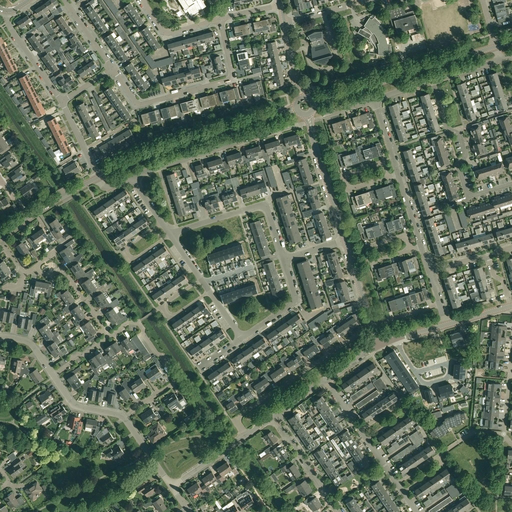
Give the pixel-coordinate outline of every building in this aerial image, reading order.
[(50,0),(45,3),(49,9),(53,15),(54,17),(60,14),(54,6),(54,5),(50,0)] [(178,0),(184,8),(183,8),(186,13),(188,11),(191,16),(199,11),(199,10),(202,8),(202,9),(206,6),(201,0),(178,0)] [(499,4),(495,5),(497,12),(507,9),(505,10),(503,3),(506,2),(505,0),(502,0),(498,1),(499,4)] [(89,2),(82,7),(84,9),(85,9),(88,14),(94,10),(91,5),(89,2)] [(130,2),(124,7),(128,12),(134,8),(130,2)] [(302,3),(295,4),(297,10),(304,9),(307,8),(305,2),(304,2),(302,3)] [(45,3),(40,7),(44,13),(44,12),(49,9),(45,3)] [(40,7),(35,10),(39,16),(42,14),(44,13),(40,7)] [(403,7),(388,11),(394,30),(397,29),(397,32),(418,27),(417,23),(414,15),(413,12),(413,11),(405,13),(403,7)] [(426,8),(428,17),(435,16),(433,7),(426,8)] [(134,8),(128,12),(131,17),(137,13),(134,8)] [(507,9),(497,12),(498,19),(501,18),(502,22),(511,20),(510,16),(509,16),(507,9)] [(94,10),(88,14),(92,19),(98,15),(94,10)] [(137,13),(131,17),(135,22),(141,17),(137,13)] [(28,15),(22,19),(26,25),(31,21),(28,15)] [(98,15),(92,19),(95,24),(101,19),(98,15)] [(447,18),(442,19),(443,26),(456,24),(455,15),(447,16),(447,18)] [(41,20),(37,22),(40,26),(43,25),(44,24),(49,21),(48,18),(46,16),(44,17),(41,20)] [(62,16),(56,20),(60,25),(65,21),(62,16)] [(141,17),(135,22),(138,27),(144,23),(141,17)] [(360,28),(358,33),(369,39),(370,38),(379,53),(379,55),(388,56),(388,53),(391,52),(391,44),(387,45),(386,42),(385,38),(389,37),(385,29),(382,31),(380,29),(378,25),(381,23),(374,17),(372,20),(370,18),(369,18),(364,25),(365,25),(366,26),(362,29),(360,28)] [(22,19),(17,22),(21,28),(26,25),(22,19)] [(101,19),(95,24),(99,29),(105,24),(101,19)] [(267,20),(260,22),(262,31),(263,31),(262,30),(266,29),(266,30),(269,29),(270,33),(273,32),(273,31),(272,26),(271,23),(268,24),(267,20)] [(430,21),(432,30),(439,29),(437,20),(430,21)] [(65,21),(60,25),(63,30),(69,26),(65,21)] [(50,22),(45,25),(49,32),(53,30),(51,26),(52,25),(50,22)] [(254,27),(251,28),(253,33),(262,31),(260,22),(254,23),(254,27)] [(105,24),(99,29),(101,32),(102,34),(104,32),(108,29),(105,24)] [(40,26),(37,28),(39,31),(41,30),(44,35),(48,33),(48,32),(43,25),(40,26)] [(248,25),(241,26),(243,35),(243,34),(252,32),(253,33),(251,28),(249,28),(248,25)] [(63,30),(61,32),(62,34),(63,33),(65,36),(67,35),(71,32),(72,31),(69,26),(63,30)] [(235,31),(232,32),(233,38),(243,35),(241,26),(234,28),(235,31)] [(147,27),(141,31),(142,32),(144,36),(150,32),(147,27)] [(314,32),(308,35),(311,42),(310,42),(311,44),(312,48),(311,48),(312,61),(325,65),(333,55),(327,43),(324,44),(323,38),(322,32),(322,31),(315,32),(314,32)] [(457,31),(435,35),(436,41),(458,37),(457,33),(458,33),(457,31)] [(150,32),(144,36),(148,41),(154,36),(151,32),(150,32)] [(211,32),(205,34),(207,42),(213,40),(215,40),(215,39),(213,32),(211,32)] [(111,33),(105,38),(109,43),(115,39),(111,33)] [(420,33),(411,36),(413,42),(422,39),(420,33)] [(205,34),(198,36),(200,44),(201,46),(203,46),(202,43),(207,42),(205,34)] [(34,35),(28,39),(32,43),(41,37),(40,35),(36,38),(34,35)] [(75,35),(69,39),(73,44),(79,40),(75,35)] [(154,36),(148,41),(151,46),(157,41),(154,36)] [(198,36),(190,38),(192,46),(198,44),(198,47),(201,46),(200,44),(198,36)] [(41,37),(32,43),(36,48),(41,44),(39,42),(43,40),(41,37)] [(190,38),(183,40),(185,48),(185,50),(188,50),(187,47),(192,46),(190,38)] [(115,39),(109,43),(112,48),(118,44),(115,39)] [(73,44),(72,45),(75,50),(82,45),(79,40),(73,44)] [(183,40),(175,42),(177,50),(182,48),(183,51),(185,50),(185,48),(183,40)] [(157,41),(151,46),(155,51),(161,46),(157,41)] [(168,44),(167,44),(170,52),(170,55),(173,54),(172,51),(177,50),(175,42),(168,44)] [(269,48),(268,48),(268,51),(277,49),(275,42),(268,43),(269,48)] [(41,44),(36,48),(39,54),(45,50),(43,47),(45,45),(43,43),(41,44)] [(118,44),(112,48),(115,53),(122,49),(122,48),(123,47),(121,46),(120,46),(118,44)] [(56,45),(52,48),(54,50),(56,49),(59,53),(61,52),(59,49),(58,47),(57,45),(56,45)] [(82,45),(75,50),(77,52),(78,51),(80,54),(86,50),(86,49),(85,48),(84,48),(82,45)] [(7,48),(0,51),(0,52),(2,57),(9,53),(7,48)] [(239,53),(238,53),(239,60),(251,58),(249,58),(247,51),(249,51),(249,48),(241,49),(241,53),(239,53)] [(122,49),(115,53),(119,58),(125,53),(122,49)] [(277,49),(268,51),(269,53),(270,53),(271,58),(278,56),(277,49)] [(47,54),(42,58),(46,63),(51,59),(53,57),(50,52),(47,54)] [(9,53),(2,57),(5,62),(12,59),(9,53)] [(88,53),(83,57),(85,60),(88,64),(92,70),(97,66),(93,61),(90,63),(86,57),(89,55),(88,53)] [(125,53),(119,58),(122,63),(129,58),(125,53)] [(216,53),(208,55),(209,59),(211,59),(212,62),(210,62),(211,65),(221,62),(220,56),(217,57),(216,53)] [(272,62),(271,62),(271,65),(280,63),(278,56),(271,58),(272,62)] [(51,59),(46,63),(49,68),(54,64),(57,62),(53,57),(51,59)] [(251,58),(239,60),(241,67),(245,66),(246,70),(251,68),(250,65),(252,65),(251,58)] [(12,59),(5,62),(8,67),(15,64),(12,59)] [(131,62),(125,67),(129,72),(135,67),(131,62)] [(221,62),(211,65),(212,68),(215,67),(217,74),(221,73),(220,69),(223,69),(223,68),(221,62)] [(280,63),(271,65),(272,67),(273,67),(274,72),(282,70),(280,63)] [(15,64),(8,67),(10,73),(17,70),(15,64)] [(54,64),(49,68),(53,73),(58,69),(54,64)] [(88,64),(83,67),(87,73),(92,70),(88,64)] [(81,69),(78,71),(78,72),(79,74),(80,74),(82,76),(82,77),(85,75),(84,75),(87,73),(83,67),(82,66),(79,67),(81,69)] [(135,67),(129,72),(132,77),(138,72),(135,67)] [(199,68),(192,70),(194,78),(201,76),(199,68)] [(192,70),(184,72),(186,80),(194,78),(192,70)] [(275,77),(274,77),(274,79),(283,77),(282,70),(274,72),(275,77)] [(138,72),(132,77),(136,82),(142,77),(138,72)] [(184,72),(177,74),(179,82),(186,80),(184,72)] [(497,72),(489,75),(491,81),(498,78),(497,72)] [(177,74),(169,76),(171,84),(179,82),(177,74)] [(27,75),(20,78),(22,84),(29,80),(27,75)] [(70,76),(65,80),(69,85),(74,82),(70,76)] [(169,76),(161,78),(164,86),(171,84),(169,76)] [(142,77),(136,82),(139,87),(145,82),(142,77)] [(283,77),(274,79),(275,82),(276,81),(277,86),(285,84),(283,77)] [(64,78),(58,81),(60,83),(64,89),(69,85),(65,80),(64,78)] [(498,78),(491,81),(493,87),(500,84),(498,78)] [(29,80),(22,84),(25,89),(32,86),(29,80)] [(145,82),(139,87),(143,92),(149,87),(151,85),(149,83),(147,85),(145,82)] [(465,82),(457,84),(459,91),(467,88),(465,82)] [(257,83),(250,85),(253,96),(260,94),(260,95),(264,94),(262,86),(258,87),(257,83)] [(500,84),(493,87),(494,93),(502,90),(500,84)] [(244,90),(241,92),(243,99),(246,98),(246,95),(252,93),(253,96),(250,85),(243,87),(244,90)] [(32,86),(25,89),(28,94),(35,91),(32,86)] [(110,87),(104,91),(108,96),(114,92),(110,87)] [(467,88),(459,91),(461,97),(468,94),(467,88)] [(234,89),(227,91),(229,99),(236,97),(236,100),(240,99),(238,92),(235,93),(234,89)] [(502,90),(494,93),(496,99),(504,96),(502,90)] [(35,91),(28,94),(30,100),(37,96),(35,91)] [(221,97),(218,98),(220,105),(223,104),(222,101),(229,99),(227,91),(220,93),(221,97)] [(114,92),(108,96),(111,101),(117,96),(114,92)] [(428,93),(420,96),(422,102),(430,99),(428,93)] [(468,94),(461,97),(462,103),(470,100),(468,94)] [(214,95),(207,97),(209,105),(216,103),(217,106),(220,105),(218,98),(215,99),(214,95)] [(37,96),(30,100),(33,105),(40,102),(37,96)] [(117,96),(111,101),(115,106),(121,101),(117,96)] [(504,96),(496,99),(498,105),(506,102),(504,96)] [(201,103),(198,104),(200,111),(204,110),(203,109),(210,107),(209,105),(207,97),(200,99),(201,103)] [(430,99),(422,102),(424,108),(432,106),(430,99)] [(470,100),(462,103),(464,109),(472,106),(470,100)] [(121,101),(115,106),(118,111),(124,106),(121,101)] [(194,101),(188,102),(190,110),(196,109),(197,112),(200,111),(198,104),(195,104),(194,101)] [(40,102),(33,105),(36,111),(43,107),(40,102)] [(182,108),(179,109),(182,121),(185,120),(183,112),(190,110),(188,102),(181,104),(182,108)] [(506,102),(498,105),(500,111),(508,109),(506,102)] [(83,103),(77,106),(79,111),(86,108),(88,107),(87,105),(85,106),(83,103)] [(393,104),(389,106),(390,112),(398,110),(397,105),(399,105),(398,103),(393,104)] [(124,106),(118,111),(122,116),(128,111),(124,106)] [(175,106),(168,108),(170,116),(177,114),(177,117),(181,116),(182,121),(179,109),(176,110),(175,106)] [(432,106),(424,108),(426,114),(434,112),(432,106)] [(472,106),(464,109),(466,115),(474,112),(472,106)] [(43,107),(36,111),(38,116),(45,113),(43,107)] [(86,108),(79,111),(82,117),(89,114),(86,108)] [(162,114),(159,115),(161,122),(164,121),(163,118),(170,116),(168,108),(161,110),(162,114)] [(398,110),(390,112),(392,118),(400,116),(398,110)] [(128,111),(122,116),(125,121),(131,116),(128,111)] [(155,112),(148,114),(151,123),(157,121),(158,123),(161,122),(159,115),(156,115),(155,112)] [(366,113),(359,115),(362,125),(369,123),(369,125),(369,126),(368,126),(369,129),(374,127),(373,124),(369,112),(366,113)] [(434,112),(426,114),(428,120),(436,118),(434,112)] [(474,112),(466,115),(468,121),(476,119),(476,118),(475,116),(474,112)] [(89,114),(82,117),(85,122),(91,119),(89,114)] [(143,119),(139,120),(141,127),(145,126),(144,123),(150,122),(151,123),(148,114),(141,116),(143,119)] [(354,121),(350,122),(353,130),(356,129),(356,127),(362,125),(359,115),(353,117),(354,121)] [(400,116),(392,118),(394,124),(402,122),(401,118),(403,117),(403,115),(400,116)] [(502,115),(496,117),(497,121),(500,120),(501,125),(502,125),(510,122),(509,117),(503,118),(502,115)] [(48,121),(45,123),(46,125),(49,124),(51,127),(58,123),(55,118),(48,121)] [(436,118),(428,120),(430,126),(438,124),(436,118)] [(91,119),(85,122),(87,128),(94,124),(91,119)] [(345,119),(339,121),(342,132),(345,130),(346,132),(349,131),(353,130),(350,122),(346,123),(345,119)] [(339,121),(332,124),(333,128),(335,134),(342,132),(339,121)] [(402,122),(394,124),(396,130),(404,128),(402,122)] [(473,128),(470,129),(472,134),(473,134),(481,131),(484,130),(482,125),(483,125),(482,122),(472,125),(473,128)] [(58,123),(51,127),(53,132),(60,129),(58,123)] [(94,124),(87,128),(90,133),(97,130),(99,129),(98,127),(96,128),(94,124)] [(438,124),(430,126),(432,132),(440,130),(438,124)] [(404,128),(396,130),(398,136),(406,134),(404,128)] [(60,129),(53,132),(56,138),(63,134),(60,129)] [(129,129),(123,133),(128,141),(135,138),(129,129)] [(97,130),(90,133),(93,139),(99,135),(97,130)] [(472,137),(472,138),(472,139),(482,136),(481,131),(473,134),(473,136),(472,137)] [(123,133),(117,136),(123,145),(128,141),(123,133)] [(63,134),(56,138),(59,143),(66,139),(63,134)] [(298,134),(291,136),(294,145),(297,144),(298,147),(301,146),(298,134)] [(406,134),(398,136),(400,142),(408,140),(406,134)] [(435,136),(429,138),(430,141),(432,141),(433,146),(434,146),(435,145),(444,143),(442,137),(439,138),(438,135),(435,136)] [(117,136),(111,140),(117,149),(123,145),(117,136)] [(285,142),(283,143),(285,151),(291,149),(290,146),(294,145),(291,136),(284,138),(285,142)] [(66,139),(59,143),(61,148),(68,145),(66,139)] [(111,140),(106,144),(111,152),(117,149),(111,140)] [(279,140),(272,142),(275,151),(278,150),(279,153),(282,152),(283,156),(286,155),(285,151),(283,143),(280,144),(279,140)] [(6,142),(0,146),(0,152),(1,154),(10,148),(9,146),(6,142)] [(266,148),(263,149),(266,157),(267,160),(269,166),(272,165),(269,156),(272,155),(271,152),(275,151),(272,142),(265,144),(266,148)] [(444,143),(435,145),(437,151),(445,148),(444,146),(445,144),(445,142),(444,143)] [(473,149),(472,149),(472,151),(483,147),(484,147),(484,145),(482,145),(481,142),(476,144),(473,145),(474,147),(473,149)] [(376,146),(369,148),(373,158),(380,156),(378,152),(382,151),(380,144),(379,143),(376,144),(376,146)] [(102,152),(99,154),(102,159),(105,157),(105,156),(111,152),(106,144),(99,148),(102,152)] [(68,145),(61,148),(64,154),(71,150),(68,145)] [(362,145),(358,146),(358,148),(359,149),(359,151),(361,157),(365,156),(366,160),(373,158),(369,148),(363,150),(363,148),(362,145)] [(259,146),(253,148),(255,157),(259,156),(260,159),(263,158),(266,157),(263,149),(261,150),(259,146)] [(483,147),(472,151),(473,152),(474,152),(475,153),(476,156),(484,153),(483,150),(485,149),(484,147),(483,147)] [(247,154),(244,155),(247,163),(248,167),(251,166),(250,162),(253,161),(256,160),(255,157),(253,148),(246,150),(247,154)] [(356,152),(349,154),(352,164),(359,162),(358,158),(361,157),(359,151),(359,149),(355,150),(356,152)] [(411,149),(403,151),(405,157),(412,155),(411,149)] [(240,152),(233,154),(236,163),(240,162),(241,165),(247,163),(244,155),(242,156),(240,152)] [(7,159),(2,162),(6,168),(11,165),(12,167),(18,163),(16,160),(14,162),(11,157),(12,156),(10,153),(5,157),(7,159)] [(448,153),(439,156),(440,161),(448,158),(447,156),(448,154),(449,154),(448,153)] [(228,160),(225,161),(227,169),(234,167),(233,164),(236,163),(233,154),(226,156),(228,160)] [(341,154),(338,155),(340,164),(344,163),(345,167),(352,164),(349,154),(342,157),(342,154),(341,154)] [(412,155),(405,157),(407,163),(414,161),(412,155)] [(221,158),(214,160),(217,169),(221,168),(221,171),(227,169),(225,161),(224,161),(222,162),(221,158)] [(305,158),(297,161),(299,167),(307,164),(305,158)] [(441,166),(438,167),(439,170),(445,169),(444,166),(451,163),(449,158),(448,158),(440,161),(439,161),(441,166)] [(209,166),(206,167),(208,175),(215,173),(213,170),(217,169),(214,160),(207,162),(209,166)] [(414,161),(407,163),(409,169),(416,167),(414,161)] [(75,162),(69,165),(74,174),(80,170),(75,162)] [(202,164),(195,166),(198,175),(201,174),(202,177),(208,175),(206,167),(203,168),(202,164)] [(307,164),(299,167),(301,173),(309,170),(307,164)] [(69,165),(63,169),(68,178),(74,174),(69,165)] [(16,174),(11,177),(15,182),(20,179),(21,182),(27,178),(25,175),(23,176),(20,171),(23,169),(21,166),(14,171),(16,174)] [(492,166),(487,167),(489,175),(492,175),(493,175),(493,176),(495,175),(492,166)] [(416,167),(409,169),(411,175),(418,173),(416,167)] [(481,169),(476,171),(479,179),(481,178),(483,178),(483,179),(484,179),(481,169)] [(309,170),(301,173),(303,179),(311,176),(309,170)] [(39,173),(33,177),(33,178),(35,181),(39,178),(42,181),(45,178),(40,171),(40,172),(39,173)] [(443,171),(438,173),(439,176),(442,175),(444,180),(453,177),(451,172),(444,174),(443,171)] [(174,173),(167,175),(169,182),(176,180),(178,179),(177,177),(175,178),(174,173)] [(418,173),(411,175),(413,181),(417,180),(420,179),(418,173)] [(311,176),(303,179),(305,185),(313,182),(311,176)] [(453,177),(444,180),(446,185),(454,183),(453,180),(454,179),(455,179),(454,177),(453,177)] [(418,184),(414,186),(416,192),(423,189),(422,184),(425,183),(424,179),(423,178),(420,179),(417,180),(418,184)] [(176,180),(169,182),(171,189),(178,186),(177,183),(179,182),(178,179),(176,180)] [(260,180),(257,181),(258,184),(261,192),(267,191),(265,182),(264,182),(261,183),(260,180)] [(24,189),(21,191),(23,194),(24,193),(27,197),(32,193),(32,192),(35,190),(34,189),(36,187),(35,185),(33,186),(31,183),(30,183),(27,185),(23,188),(24,189)] [(258,184),(252,186),(255,194),(261,192),(258,184)] [(178,186),(171,189),(173,196),(185,192),(184,190),(180,191),(178,186)] [(252,186),(246,187),(249,196),(255,194),(252,186)] [(389,186),(382,188),(385,198),(392,195),(393,198),(397,197),(396,194),(394,188),(390,190),(389,186)] [(246,187),(240,189),(243,198),(249,196),(246,187)] [(457,187),(447,190),(449,195),(457,193),(456,191),(457,189),(458,189),(457,187)] [(308,194),(305,195),(306,198),(309,197),(317,194),(315,188),(307,191),(308,194)] [(376,194),(373,195),(375,201),(376,204),(379,203),(378,200),(382,199),(385,198),(382,188),(375,190),(376,194)] [(125,189),(120,193),(125,200),(130,196),(125,189)] [(423,189),(416,192),(418,198),(425,195),(423,189)] [(230,190),(228,191),(231,202),(237,200),(235,191),(231,192),(230,190)] [(201,191),(198,192),(199,194),(201,200),(201,203),(202,203),(204,202),(206,206),(207,209),(207,210),(211,209),(211,208),(213,207),(212,205),(210,199),(209,196),(207,197),(208,200),(204,201),(203,197),(201,191)] [(224,195),(222,195),(224,201),(225,204),(225,205),(229,203),(229,202),(231,202),(228,191),(225,192),(226,194),(224,195)] [(185,192),(173,196),(175,202),(182,200),(181,196),(185,195),(185,192)] [(369,192),(362,194),(365,205),(365,206),(366,206),(369,203),(372,202),(372,205),(376,204),(375,201),(373,195),(370,196),(369,192)] [(120,193),(115,197),(119,204),(125,200),(120,193)] [(449,198),(446,199),(447,202),(448,205),(454,203),(453,200),(459,198),(458,193),(457,193),(449,195),(448,196),(449,198)] [(287,195),(276,198),(279,207),(290,203),(288,198),(291,197),(290,194),(287,195)] [(317,194),(309,197),(311,203),(319,200),(317,194)] [(356,200),(353,201),(354,206),(355,209),(359,208),(359,207),(365,205),(362,194),(355,196),(356,200)] [(425,195),(418,198),(420,204),(427,201),(425,195)] [(499,196),(497,197),(500,206),(505,205),(503,197),(500,197),(499,197),(499,196)] [(115,197),(109,200),(114,207),(119,204),(115,197)] [(216,197),(210,199),(212,205),(213,207),(215,207),(215,208),(219,207),(219,206),(216,197)] [(0,200),(0,206),(2,209),(4,207),(5,208),(10,205),(8,203),(7,200),(5,198),(0,201),(0,200)] [(109,200),(104,204),(109,211),(114,207),(109,200)] [(182,200),(175,202),(177,209),(189,206),(188,203),(184,204),(182,200)] [(319,200),(311,203),(312,209),(321,206),(319,200)] [(427,201),(420,204),(422,210),(429,207),(427,201)] [(290,203),(279,207),(281,215),(293,212),(290,203)] [(484,203),(482,204),(485,213),(490,212),(488,204),(485,204),(484,204),(484,203)] [(104,204),(99,207),(104,214),(106,213),(108,216),(112,223),(116,220),(114,217),(111,213),(109,211),(104,204)] [(189,206),(177,209),(179,216),(187,214),(186,211),(194,208),(193,204),(189,206)] [(473,206),(472,207),(474,217),(480,215),(477,207),(475,207),(474,207),(473,206)] [(99,207),(94,211),(98,218),(104,214),(99,207)] [(429,207),(422,210),(424,216),(431,214),(429,207)] [(293,212),(281,215),(284,224),(295,221),(293,212)] [(315,218),(312,219),(313,222),(316,221),(325,218),(323,212),(314,215),(315,218)] [(144,217),(139,221),(144,228),(149,224),(144,217)] [(399,218),(392,220),(396,230),(402,228),(401,224),(405,223),(403,217),(399,218)] [(432,217),(425,219),(427,225),(434,223),(432,217)] [(129,218),(127,220),(132,226),(129,228),(133,235),(139,231),(134,224),(132,222),(129,218)] [(325,218),(316,221),(318,227),(327,224),(325,218)] [(385,219),(381,220),(381,221),(382,224),(384,229),(385,234),(389,233),(396,230),(392,220),(386,223),(385,219)] [(53,221),(50,223),(54,229),(52,231),(57,239),(63,236),(59,231),(63,228),(57,220),(56,220),(54,220),(53,221)] [(259,220),(250,223),(252,230),(262,227),(259,220)] [(134,224),(139,231),(144,228),(139,221),(134,224)] [(295,221),(284,224),(286,231),(298,227),(295,221)] [(115,223),(113,225),(115,228),(117,227),(120,231),(121,233),(118,235),(123,242),(128,239),(123,232),(122,229),(119,225),(117,222),(115,223)] [(360,223),(357,224),(360,234),(363,233),(363,235),(366,234),(368,239),(375,237),(372,227),(366,229),(365,226),(362,227),(360,223)] [(434,223),(427,225),(429,231),(436,229),(435,227),(434,223)] [(121,224),(119,225),(122,229),(123,232),(128,239),(133,235),(129,228),(125,230),(121,224)] [(327,224),(318,227),(320,233),(328,230),(327,224)] [(379,225),(372,227),(375,237),(382,235),(381,230),(384,229),(382,224),(379,225)] [(262,227),(252,230),(254,237),(264,233),(262,227)] [(298,227),(286,231),(289,237),(300,234),(298,227)] [(43,228),(37,232),(42,240),(45,237),(49,243),(55,239),(51,232),(47,234),(43,228)] [(508,228),(502,230),(504,238),(510,236),(508,228)] [(436,229),(429,231),(431,237),(438,235),(436,229)] [(320,233),(317,234),(318,237),(321,236),(322,239),(323,242),(326,241),(326,238),(330,236),(331,236),(331,235),(331,233),(330,233),(329,233),(328,230),(320,233)] [(502,230),(496,232),(498,240),(504,238),(502,230)] [(35,241),(31,244),(34,249),(35,249),(35,250),(41,246),(38,242),(42,240),(37,232),(31,236),(32,236),(35,241)] [(264,233),(254,237),(256,243),(266,240),(264,233)] [(492,233),(486,235),(488,243),(494,241),(492,233)] [(300,234),(289,237),(291,244),(302,240),(300,234)] [(118,235),(113,239),(118,246),(123,242),(118,235)] [(438,235),(431,237),(432,243),(440,241),(439,239),(438,235)] [(486,235),(480,237),(482,245),(488,243),(486,235)] [(480,237),(474,238),(476,246),(482,245),(480,237)] [(474,238),(468,240),(470,248),(476,246),(474,238)] [(64,249),(60,252),(63,257),(71,252),(74,250),(70,245),(74,242),(73,239),(65,245),(66,247),(64,249)] [(266,240),(256,243),(258,250),(268,247),(266,240)] [(465,241),(461,242),(464,250),(470,248),(468,240),(465,241)] [(440,241),(432,243),(434,249),(442,247),(441,243),(440,241)] [(22,242),(16,246),(23,255),(29,251),(27,249),(30,247),(26,242),(24,244),(22,242)] [(461,242),(455,244),(458,252),(464,250),(461,242)] [(237,246),(236,246),(240,256),(245,254),(242,244),(241,244),(237,246)] [(164,246),(159,250),(164,256),(167,254),(169,257),(171,256),(169,253),(164,246)] [(232,247),(235,257),(235,256),(239,255),(239,256),(240,256),(236,246),(232,247)] [(227,249),(230,259),(235,257),(232,247),(231,247),(231,248),(227,249)] [(268,247),(259,250),(261,257),(270,254),(268,247)] [(434,249),(436,256),(444,253),(442,247),(434,249)] [(222,250),(225,260),(230,259),(227,249),(226,249),(227,249),(222,251),(222,250)] [(159,250),(154,253),(159,260),(164,256),(159,250)] [(217,252),(220,262),(225,260),(222,250),(222,251),(217,252)] [(327,254),(329,260),(337,258),(335,251),(327,254)] [(71,252),(63,257),(67,263),(71,260),(73,262),(83,255),(82,253),(75,257),(71,252)] [(212,253),(215,263),(220,262),(217,252),(212,254),(212,253)] [(154,253),(149,257),(153,264),(159,260),(154,253)] [(207,255),(210,265),(215,263),(212,253),(212,254),(207,255)] [(74,265),(71,268),(74,273),(80,269),(82,268),(78,262),(83,259),(81,257),(84,255),(83,255),(73,262),(74,265)] [(149,257),(143,260),(148,267),(153,264),(149,257)] [(329,260),(331,266),(339,264),(337,258),(329,260)] [(412,258),(405,260),(408,270),(415,268),(419,267),(417,262),(413,263),(412,258)] [(143,260),(138,264),(143,271),(148,267),(143,260)] [(270,260),(263,262),(263,264),(265,271),(275,268),(273,261),(271,262),(270,260)] [(297,264),(300,271),(311,268),(308,260),(297,264)] [(400,267),(396,268),(398,273),(401,272),(408,270),(405,260),(398,262),(400,267)] [(143,271),(138,264),(133,268),(138,275),(143,271)] [(331,266),(333,272),(341,270),(339,264),(331,266)] [(391,264),(385,267),(388,276),(395,274),(398,273),(396,268),(393,269),(391,264)] [(0,271),(0,273),(1,276),(0,276),(0,279),(2,282),(10,277),(8,274),(11,272),(7,266),(0,271)] [(474,268),(475,275),(483,272),(482,266),(474,268)] [(379,274),(376,275),(378,282),(382,280),(381,279),(388,276),(385,267),(378,269),(379,274)] [(80,269),(74,273),(78,279),(82,276),(83,278),(94,271),(92,268),(86,273),(82,268),(80,269)] [(265,271),(267,278),(277,275),(275,268),(265,271)] [(302,279),(313,275),(311,268),(300,271),(302,279)] [(341,270),(333,272),(335,278),(343,276),(341,270)] [(85,281),(81,284),(85,289),(93,283),(91,281),(93,279),(91,277),(94,275),(92,273),(94,271),(83,278),(85,281)] [(483,272),(475,275),(477,281),(485,278),(483,272)] [(183,274),(178,277),(183,284),(188,281),(183,274)] [(267,278),(269,285),(279,282),(277,275),(267,278)] [(302,279),(304,286),(315,283),(313,275),(302,279)] [(443,277),(445,284),(453,281),(451,275),(443,277)] [(183,284),(178,277),(173,281),(178,288),(183,284)] [(469,283),(467,284),(468,286),(475,284),(476,288),(479,287),(487,284),(485,278),(477,281),(474,282),(469,283)] [(35,289),(41,290),(43,282),(36,281),(35,286),(31,285),(30,295),(34,296),(35,289)] [(93,283),(85,289),(89,295),(91,293),(92,295),(97,292),(107,285),(106,282),(99,287),(98,286),(99,285),(96,281),(93,283)] [(173,281),(168,285),(172,292),(178,288),(173,281)] [(336,283),(338,290),(347,287),(345,281),(336,283)] [(453,281),(445,284),(447,290),(455,287),(453,281)] [(41,290),(47,292),(46,296),(50,297),(51,289),(48,288),(49,283),(43,282),(41,290)] [(269,285),(272,291),(281,288),(279,282),(269,285)] [(255,283),(250,285),(253,295),(253,294),(258,293),(255,283)] [(307,294),(318,290),(315,283),(304,286),(307,294)] [(99,295),(95,298),(98,303),(104,299),(106,297),(108,296),(104,291),(109,288),(107,285),(97,292),(99,295)] [(168,285),(162,288),(167,295),(172,292),(168,285)] [(250,285),(245,286),(248,296),(253,294),(253,295),(250,285)] [(479,287),(481,293),(489,291),(487,285),(479,287)] [(245,286),(240,288),(243,298),(243,297),(248,296),(245,286)] [(59,292),(56,294),(58,296),(61,295),(64,300),(71,295),(68,290),(65,292),(63,289),(61,287),(57,289),(59,292)] [(338,290),(340,296),(349,293),(347,287),(338,290)] [(419,302),(425,300),(424,296),(428,295),(425,287),(422,288),(422,290),(423,292),(416,294),(419,302)] [(447,290),(449,296),(457,293),(455,287),(447,290)] [(162,288),(157,292),(162,299),(167,295),(162,288)] [(240,288),(235,289),(238,299),(239,299),(243,297),(243,298),(240,288)] [(281,288),(272,291),(274,298),(283,295),(281,288)] [(231,291),(230,291),(234,301),(234,300),(238,299),(235,289),(235,290),(231,292),(231,291)] [(318,290),(307,294),(309,302),(320,298),(318,290)] [(230,291),(225,292),(229,302),(233,301),(234,301),(230,291)] [(473,295),(471,296),(471,299),(479,297),(480,300),(491,297),(489,291),(481,293),(478,294),(473,295)] [(162,299),(157,292),(152,296),(157,303),(162,299)] [(225,292),(218,295),(221,299),(222,299),(224,304),(228,302),(229,302),(225,292)] [(349,293),(340,296),(342,302),(350,299),(349,293)] [(409,293),(405,294),(406,296),(406,297),(407,301),(408,305),(412,304),(419,302),(416,294),(416,293),(409,295),(409,293)] [(449,296),(451,302),(459,299),(457,293),(449,296)] [(66,306),(64,308),(66,310),(73,306),(71,303),(75,300),(71,295),(64,300),(66,303),(64,304),(66,306)] [(402,298),(396,300),(398,308),(405,306),(408,305),(407,301),(406,297),(406,296),(402,297),(402,298)] [(104,299),(98,303),(102,309),(106,306),(108,308),(118,301),(117,298),(110,303),(106,297),(104,299)] [(320,298),(309,302),(312,309),(323,306),(320,298)] [(388,299),(384,300),(387,308),(390,306),(391,310),(398,308),(396,300),(389,302),(388,299)] [(459,299),(451,302),(453,308),(461,305),(459,299)] [(109,311),(105,313),(109,319),(117,313),(113,308),(120,303),(118,301),(108,308),(109,311)] [(204,303),(198,306),(203,313),(208,310),(204,303)] [(73,306),(66,310),(67,312),(67,313),(69,312),(71,314),(73,313),(75,316),(82,311),(78,305),(74,308),(73,306)] [(198,306),(193,310),(198,317),(203,313),(198,306)] [(8,312),(6,321),(12,322),(13,318),(16,318),(18,308),(12,307),(11,312),(8,312)] [(18,308),(16,318),(19,319),(18,326),(24,327),(26,318),(26,316),(20,315),(21,309),(18,308)] [(193,310),(188,314),(193,320),(198,317),(193,310)] [(77,318),(73,321),(76,326),(83,321),(82,319),(86,316),(82,311),(75,316),(77,318)] [(24,327),(31,329),(32,323),(35,324),(37,314),(33,313),(32,319),(26,318),(24,327)] [(125,315),(120,319),(117,313),(109,319),(113,324),(117,322),(119,324),(127,318),(125,315)] [(298,313),(293,317),(297,324),(301,322),(303,320),(298,313)] [(188,314),(183,317),(187,324),(193,321),(188,314)] [(351,319),(348,321),(353,328),(358,324),(356,320),(357,319),(355,314),(350,316),(351,319)] [(44,326),(39,329),(41,331),(40,331),(40,332),(42,335),(50,330),(48,326),(50,325),(49,323),(51,321),(49,319),(47,316),(40,321),(44,326)] [(183,317),(177,321),(182,328),(187,324),(183,317)] [(297,324),(293,317),(287,321),(292,328),(297,324)] [(76,326),(78,329),(82,326),(86,331),(93,326),(89,321),(85,324),(83,321),(76,326)] [(182,328),(177,321),(172,325),(177,331),(182,328)] [(287,321),(282,324),(287,331),(290,329),(296,338),(298,336),(294,331),(292,328),(287,321)] [(342,325),(347,332),(353,328),(348,321),(342,325)] [(490,323),(492,323),(491,332),(501,333),(501,329),(506,330),(507,326),(504,326),(498,326),(496,325),(497,324),(490,323)] [(282,324),(277,328),(282,335),(287,331),(282,324)] [(335,325),(332,327),(335,332),(338,331),(341,336),(347,332),(342,325),(338,328),(335,325)] [(93,326),(86,331),(89,336),(86,338),(88,341),(90,340),(92,343),(93,342),(97,339),(94,334),(97,332),(93,326)] [(328,334),(326,336),(330,343),(336,339),(333,334),(335,332),(332,327),(326,331),(328,334)] [(277,328),(272,332),(277,339),(282,335),(277,328)] [(222,329),(216,333),(221,340),(226,336),(222,329)] [(50,330),(42,335),(44,338),(45,338),(48,342),(57,336),(60,335),(58,332),(56,333),(55,331),(52,333),(50,330)] [(450,334),(450,335),(452,343),(453,343),(453,342),(458,341),(459,341),(463,339),(463,340),(464,344),(469,342),(466,333),(466,334),(462,335),(461,331),(460,331),(460,332),(457,333),(457,332),(457,333),(455,333),(454,333),(454,334),(451,335),(450,334)] [(277,339),(272,332),(267,335),(271,342),(277,339)] [(491,332),(490,340),(505,341),(505,337),(501,337),(501,333),(491,332)] [(216,333),(211,336),(216,343),(221,340),(216,333)] [(309,348),(311,351),(314,355),(320,351),(316,346),(319,344),(315,339),(313,335),(310,337),(312,341),(312,342),(310,344),(312,346),(309,348)] [(57,336),(48,342),(46,344),(49,348),(49,349),(50,351),(51,351),(51,352),(58,347),(57,345),(61,342),(59,339),(57,336)] [(211,336),(206,340),(211,347),(216,343),(211,336)] [(319,336),(315,339),(319,344),(321,342),(325,347),(330,343),(326,336),(321,339),(319,336)] [(263,337),(258,341),(263,348),(268,344),(263,337)] [(127,338),(121,341),(129,352),(135,348),(133,345),(132,345),(130,342),(127,338)] [(132,340),(130,342),(132,345),(133,345),(135,348),(137,352),(138,353),(139,352),(140,354),(142,353),(137,346),(132,340)] [(206,340),(201,344),(205,350),(211,347),(206,340)] [(258,341),(253,345),(258,352),(263,348),(258,341)] [(116,342),(111,345),(116,353),(121,349),(126,356),(129,354),(122,344),(119,346),(116,342)] [(201,344),(195,347),(200,354),(205,350),(201,344)] [(111,345),(105,349),(109,355),(107,357),(113,365),(115,368),(117,366),(112,359),(117,356),(116,353),(111,345)] [(253,345),(248,348),(252,355),(258,352),(253,345)] [(58,347),(51,352),(55,357),(59,354),(61,357),(68,352),(65,347),(60,350),(58,347)] [(200,354),(195,347),(190,351),(195,358),(200,354)] [(490,347),(489,354),(504,355),(504,352),(499,351),(500,347),(490,347)] [(248,348),(242,352),(247,359),(252,355),(248,348)] [(302,348),(299,350),(302,355),(305,354),(308,359),(314,355),(311,351),(309,348),(306,349),(305,348),(304,348),(303,349),(302,348)] [(297,356),(292,359),(297,366),(303,362),(300,357),(302,355),(299,350),(295,353),(297,356)] [(394,350),(385,356),(389,362),(398,356),(394,350)] [(100,352),(95,356),(100,364),(103,362),(105,364),(107,363),(110,367),(113,365),(107,357),(104,358),(100,352)] [(242,352),(237,356),(242,363),(247,359),(242,352)] [(427,354),(415,358),(417,364),(429,359),(427,354)] [(489,354),(488,361),(498,362),(499,358),(504,358),(504,355),(489,354)] [(95,356),(90,360),(93,364),(90,366),(97,376),(100,374),(95,367),(100,364),(95,356)] [(242,363),(237,356),(232,359),(237,366),(242,363)] [(285,356),(280,359),(282,362),(286,367),(288,365),(292,370),(297,366),(292,359),(289,361),(287,358),(285,356)] [(398,356),(389,362),(393,368),(402,362),(398,356)] [(14,359),(12,371),(20,372),(19,376),(23,376),(28,369),(28,368),(25,365),(21,365),(22,361),(14,359)] [(229,361),(223,365),(228,372),(234,368),(229,361)] [(488,361),(488,364),(488,368),(503,369),(503,366),(498,366),(498,362),(488,361)] [(281,367),(276,370),(281,378),(287,373),(283,368),(286,367),(282,362),(279,364),(281,367)] [(402,362),(393,368),(398,374),(406,368),(402,362)] [(373,363),(368,366),(373,373),(378,370),(373,363)] [(223,365),(218,369),(223,376),(228,372),(223,365)] [(72,372),(74,374),(67,379),(71,384),(79,379),(75,374),(82,369),(80,366),(72,372)] [(152,370),(157,378),(162,374),(157,366),(152,370)] [(368,366),(362,370),(367,377),(373,373),(368,366)] [(406,368),(398,374),(402,380),(410,374),(406,368)] [(28,369),(23,376),(25,378),(28,373),(30,374),(36,384),(43,379),(36,369),(32,372),(28,369)] [(141,377),(136,381),(141,389),(146,385),(143,381),(146,379),(140,371),(139,369),(136,371),(141,377)] [(143,369),(140,371),(146,379),(149,377),(152,381),(157,378),(152,370),(146,374),(143,369)] [(218,369),(213,372),(218,379),(223,376),(218,369)] [(270,370),(266,373),(269,378),(272,376),(275,381),(276,381),(277,382),(280,379),(281,378),(280,378),(281,378),(276,370),(272,373),(270,370)] [(362,370),(357,373),(362,381),(367,377),(362,370)] [(218,379),(213,372),(208,376),(212,383),(218,379)] [(262,380),(260,382),(265,389),(271,385),(267,380),(269,378),(266,373),(260,377),(262,380)] [(357,373),(352,377),(357,384),(362,381),(357,373)] [(410,374),(402,380),(406,386),(415,380),(410,374)] [(352,377),(347,381),(352,388),(357,384),(352,377)] [(123,380),(124,382),(130,390),(132,388),(136,393),(141,389),(136,381),(130,385),(126,378),(123,380)] [(79,379),(71,384),(75,390),(81,385),(84,390),(91,380),(89,379),(82,384),(79,379)] [(84,390),(82,393),(86,394),(86,397),(89,398),(88,399),(95,400),(97,391),(90,389),(92,381),(91,380),(84,390)] [(415,380),(406,386),(410,392),(409,393),(410,396),(415,392),(414,390),(419,386),(415,380)] [(352,388),(347,381),(342,384),(346,391),(352,388)] [(125,388),(120,392),(125,400),(130,396),(127,392),(130,390),(124,382),(122,383),(125,388)] [(253,382),(249,384),(253,389),(256,387),(259,393),(265,389),(260,382),(255,385),(253,382)] [(486,390),(496,391),(496,387),(501,388),(501,384),(486,383),(486,390)] [(248,390),(243,393),(248,400),(254,396),(251,391),(253,389),(249,384),(246,387),(248,390)] [(451,384),(445,386),(448,397),(454,395),(451,384)] [(463,385),(461,388),(465,392),(467,393),(469,391),(463,385)] [(97,391),(95,400),(102,401),(102,396),(106,397),(108,387),(104,386),(103,392),(97,391)] [(441,395),(438,396),(440,402),(443,401),(442,399),(448,397),(445,386),(439,387),(441,395)] [(108,387),(106,397),(109,397),(108,402),(114,403),(116,394),(110,393),(111,387),(108,387)] [(360,389),(355,393),(358,397),(363,394),(360,389)] [(426,395),(424,396),(425,400),(427,399),(428,402),(434,400),(435,403),(438,402),(436,396),(433,397),(431,390),(425,392),(426,395)] [(485,397),(500,399),(500,395),(495,395),(496,391),(486,390),(485,397)] [(49,391),(39,397),(43,403),(42,404),(44,407),(48,404),(48,405),(52,402),(50,399),(53,397),(49,391)] [(393,392),(388,395),(393,403),(398,399),(393,392)] [(236,393),(232,395),(236,401),(239,399),(242,404),(243,404),(244,404),(245,403),(246,402),(245,402),(248,400),(243,393),(239,396),(236,393)] [(174,394),(165,400),(173,413),(174,412),(172,409),(177,405),(179,408),(187,403),(182,395),(178,398),(174,394)] [(231,401),(227,405),(231,412),(237,408),(234,402),(236,401),(232,395),(229,398),(231,401)] [(388,395),(383,399),(388,406),(393,403),(388,395)] [(314,402),(318,407),(325,402),(321,397),(314,402)] [(483,397),(482,404),(494,405),(495,401),(500,402),(500,399),(483,397)] [(383,399),(378,403),(382,410),(388,406),(383,399)] [(318,407),(321,412),(329,407),(325,402),(318,407)] [(378,403),(372,406),(377,414),(382,410),(378,403)] [(58,405),(49,411),(52,416),(54,415),(58,422),(63,419),(61,416),(66,412),(62,406),(60,407),(58,405)] [(484,412),(495,413),(499,413),(499,410),(494,409),(494,405),(484,405),(484,412)] [(377,414),(372,406),(367,410),(369,413),(372,417),(377,414)] [(321,412),(325,417),(332,412),(329,407),(321,412)] [(157,416),(154,413),(151,408),(140,416),(146,423),(156,416),(157,416)] [(362,410),(360,411),(367,421),(372,417),(369,413),(367,410),(364,412),(362,410)] [(332,412),(325,417),(328,423),(336,418),(332,412)] [(483,419),(490,419),(493,420),(493,416),(498,416),(499,413),(495,413),(484,412),(484,414),(483,419)] [(298,413),(288,419),(292,425),(299,420),(301,419),(299,416),(300,415),(298,413)] [(444,419),(445,420),(449,427),(450,426),(451,427),(461,424),(461,423),(463,422),(462,419),(465,418),(463,413),(460,414),(460,413),(453,415),(454,416),(448,418),(448,417),(444,419)] [(42,416),(35,420),(38,424),(45,420),(42,416)] [(69,421),(67,426),(75,428),(74,435),(79,436),(81,433),(82,425),(78,424),(79,418),(71,416),(70,420),(69,421)] [(410,416),(404,419),(409,426),(415,423),(410,416)] [(331,426),(328,428),(329,430),(332,428),(339,423),(336,418),(328,423),(331,426)] [(87,419),(85,430),(91,431),(92,428),(95,428),(95,432),(93,434),(93,435),(95,437),(96,435),(99,432),(100,426),(96,426),(97,421),(87,419)] [(404,419),(399,423),(404,430),(409,426),(404,419)] [(493,420),(490,419),(483,419),(483,426),(497,427),(498,424),(493,424),(493,420)] [(292,425),(296,430),(303,425),(299,420),(292,425)] [(449,427),(445,420),(442,421),(443,423),(438,426),(438,425),(432,429),(433,430),(430,432),(433,437),(436,435),(438,437),(440,436),(440,437),(449,431),(447,428),(449,427)] [(148,435),(153,443),(160,438),(159,436),(165,433),(158,423),(151,428),(154,431),(148,435)] [(332,428),(336,433),(343,428),(339,423),(332,428)] [(399,423),(394,426),(399,434),(404,430),(399,423)] [(296,430),(299,435),(307,430),(303,425),(296,430)] [(394,426),(389,430),(394,437),(399,434),(394,426)] [(99,432),(96,435),(96,436),(99,440),(98,440),(100,443),(101,442),(101,443),(103,441),(106,444),(108,446),(109,445),(108,443),(114,439),(109,432),(105,435),(101,429),(99,432)] [(303,440),(310,435),(307,430),(299,435),(303,440)] [(339,436),(343,441),(351,435),(347,430),(339,436)] [(389,430),(384,434),(389,441),(394,437),(389,430)] [(264,436),(270,445),(277,440),(271,431),(264,436)] [(389,441),(384,434),(378,437),(383,445),(389,441)] [(314,440),(310,435),(303,440),(306,445),(314,440)] [(351,435),(343,441),(340,442),(344,448),(347,446),(354,441),(351,435)] [(314,440),(306,445),(310,451),(320,444),(316,439),(314,440)] [(347,446),(350,451),(358,446),(354,441),(347,446)] [(430,445),(425,449),(429,456),(435,452),(430,445)] [(110,448),(105,452),(108,456),(112,453),(115,458),(115,459),(117,463),(124,459),(121,454),(124,453),(119,446),(112,451),(110,448)] [(261,457),(264,455),(266,454),(273,449),(271,446),(259,454),(261,457)] [(350,451),(354,456),(361,451),(358,446),(350,451)] [(273,449),(266,454),(267,456),(271,454),(273,457),(278,455),(281,460),(288,455),(282,447),(277,450),(275,447),(273,449)] [(314,453),(318,458),(325,453),(321,448),(314,453)] [(425,449),(419,452),(424,459),(429,456),(425,449)] [(354,456),(358,462),(365,456),(361,451),(354,456)] [(8,456),(12,461),(17,457),(13,452),(8,456)] [(419,452),(414,456),(419,463),(424,459),(419,452)] [(318,458),(321,464),(329,459),(325,453),(318,458)] [(365,456),(358,462),(361,467),(369,462),(365,456)] [(414,456),(409,460),(414,467),(419,463),(414,456)] [(12,463),(15,466),(10,469),(14,476),(23,470),(20,466),(22,464),(19,458),(12,463)] [(329,459),(321,464),(325,469),(332,464),(329,459)] [(409,460),(404,463),(409,470),(414,467),(409,460)] [(231,470),(234,473),(237,471),(233,465),(231,467),(230,467),(227,461),(224,463),(222,465),(224,468),(227,473),(227,472),(231,470)] [(335,462),(332,464),(325,469),(329,474),(336,469),(333,466),(336,464),(335,462)] [(409,470),(404,463),(398,467),(403,474),(409,470)] [(289,468),(286,470),(293,479),(301,474),(294,464),(289,468)] [(222,465),(217,468),(221,474),(218,475),(222,481),(225,479),(223,475),(224,475),(227,473),(224,468),(222,465)] [(329,474),(332,479),(339,474),(336,469),(329,474)] [(446,469),(441,473),(445,480),(451,476),(446,469)] [(212,472),(207,475),(212,483),(217,480),(219,483),(222,481),(218,475),(216,477),(212,472)] [(275,484),(279,481),(274,473),(270,476),(275,484)] [(441,473),(435,476),(440,483),(445,480),(441,473)] [(339,474),(332,479),(336,485),(341,481),(342,483),(349,479),(346,475),(342,478),(339,474)] [(207,475),(202,478),(206,484),(203,486),(207,491),(211,489),(208,486),(212,483),(207,475)] [(435,476),(430,480),(435,487),(440,483),(435,476)] [(296,486),(294,488),(295,491),(298,489),(303,496),(312,490),(305,480),(297,486),(296,486)] [(372,485),(375,491),(383,486),(379,480),(372,485)] [(430,480),(425,483),(430,491),(435,487),(430,480)] [(25,490),(33,500),(40,495),(38,492),(42,489),(37,482),(25,490)] [(197,482),(192,485),(197,493),(202,490),(204,493),(207,491),(203,486),(201,487),(197,482)] [(295,482),(284,490),(287,493),(294,488),(296,486),(297,486),(295,482)] [(137,488),(140,493),(143,490),(147,497),(156,491),(151,483),(144,488),(143,485),(137,488)] [(425,483),(420,487),(424,494),(430,491),(425,483)] [(187,489),(193,496),(197,493),(192,485),(187,489)] [(375,491),(379,496),(386,491),(383,486),(375,491)] [(424,494),(420,487),(414,491),(419,498),(424,494)] [(242,494),(243,496),(249,505),(254,502),(250,496),(253,495),(249,489),(247,491),(244,493),(243,493),(242,494)] [(379,496),(382,501),(390,496),(386,491),(379,496)] [(21,496),(16,499),(12,494),(5,498),(11,507),(14,505),(16,508),(25,502),(21,496)] [(237,497),(234,499),(238,504),(240,503),(244,509),(249,505),(243,496),(238,499),(237,497)] [(309,498),(300,504),(301,506),(305,503),(307,505),(308,504),(313,511),(322,505),(316,496),(311,500),(309,498)] [(382,501),(386,506),(393,501),(390,496),(382,501)] [(153,502),(160,511),(166,507),(161,500),(162,500),(160,497),(153,502)] [(346,503),(350,508),(357,503),(353,498),(346,503)] [(466,498),(461,502),(466,509),(471,505),(466,498)] [(234,504),(229,507),(231,511),(239,511),(235,506),(238,504),(234,499),(231,500),(234,504)] [(386,506),(390,511),(397,507),(393,501),(386,506)] [(461,511),(466,509),(461,502),(456,506),(459,511),(461,511)] [(350,508),(352,511),(355,511),(361,509),(357,503),(350,508)]
